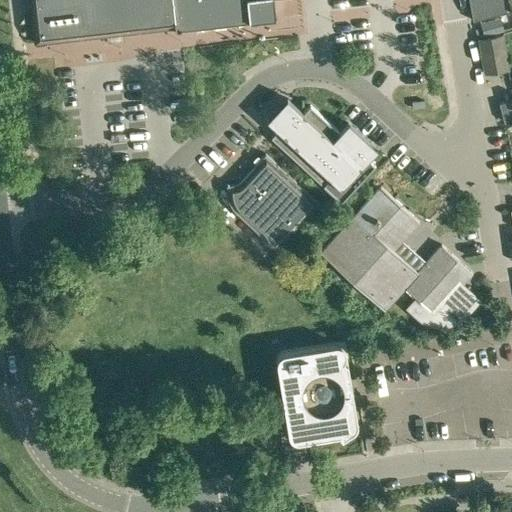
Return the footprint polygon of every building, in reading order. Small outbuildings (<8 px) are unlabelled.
[(173,29),(177,29),(174,0),(29,0),(34,42),(173,26),(173,29)] [(270,23),(273,18),(275,17),(273,0),(174,0),(177,29),(251,20),(255,24),(270,23)] [(511,9),(511,0),(468,0),(472,20),(511,9)] [(503,30),(499,17),(480,22),(484,35),(503,30)] [(483,73),(509,69),(502,34),(477,38),(483,73)] [(307,105),(302,110),(288,98),(268,120),(282,132),(273,142),(314,179),(315,178),(340,201),(374,165),(368,159),(379,148),(349,121),(338,133),(307,105)] [(511,98),(498,103),(503,121),(511,118),(511,98)] [(276,248),(319,202),(265,153),(237,183),(226,184),(227,197),(231,207),(259,233),(261,235),(263,240),(263,242),(276,248)] [(425,259),(401,238),(417,221),(378,185),(319,251),(382,309),(402,286),(416,271),(415,270),(425,259)] [(439,244),(425,259),(415,270),(416,271),(402,286),(414,297),(405,307),(417,318),(420,320),(423,322),(426,323),(429,324),(432,325),(436,326),(439,326),(442,326),(446,326),(449,325),(452,324),(456,323),(459,321),(462,319),(464,317),(467,315),(482,299),(461,281),(470,272),(439,244)] [(344,392),(343,382),(349,381),(344,350),(344,349),(343,347),(342,345),(340,344),(338,343),(335,342),(333,342),(283,351),(281,351),(280,352),(278,353),(277,355),(276,356),(276,358),(276,359),(276,361),(281,394),(284,394),(285,398),(284,400),(283,401),(283,403),(283,405),(287,431),(288,432),(288,434),(289,435),(290,436),(291,437),(292,438),(293,438),(295,439),(297,439),(299,440),(348,431),(350,431),(351,430),(353,429),(354,428),(355,426),(356,424),(356,422),(356,421),(351,399),(350,397),(349,395),(348,394),(346,393),(345,392),(344,392)]
